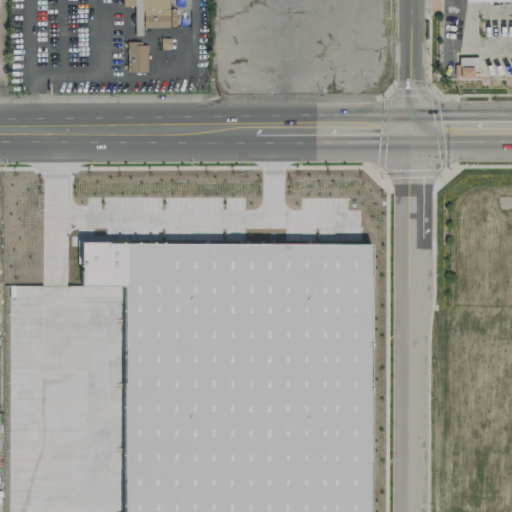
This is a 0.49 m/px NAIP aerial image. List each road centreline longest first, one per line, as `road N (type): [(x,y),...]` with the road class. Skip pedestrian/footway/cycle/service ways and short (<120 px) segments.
road 1 (residential): [(413,131),(410,511)]
road 2 (secondary): [(0,130),(255,131)]
road 3 (secondary): [(255,131),(413,131)]
road 4 (tertiary): [(412,0),(413,131)]
